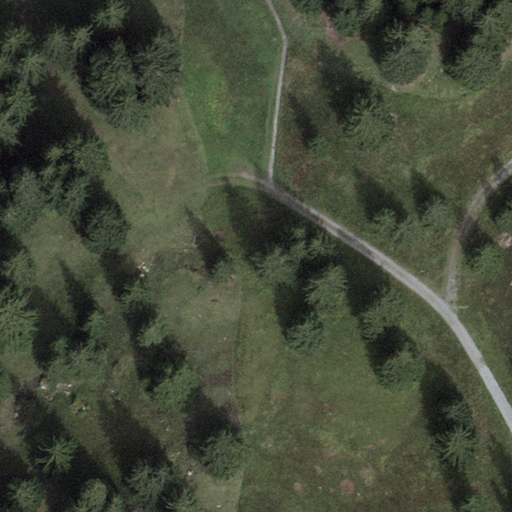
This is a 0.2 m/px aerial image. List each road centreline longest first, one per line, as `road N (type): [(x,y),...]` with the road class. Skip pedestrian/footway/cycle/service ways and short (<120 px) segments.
road 1 (track): [(511,429),(439,302),(288,190),(264,185)]
road 2 (track): [(439,302),(481,185),(511,157)]
